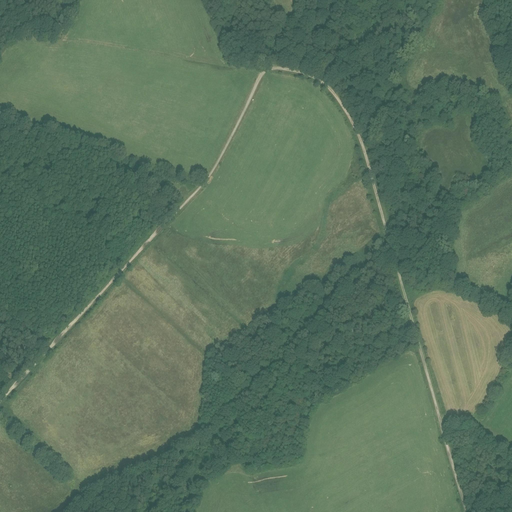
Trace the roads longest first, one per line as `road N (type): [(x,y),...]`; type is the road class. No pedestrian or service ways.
road 1 (track): [(465,511),(359,137),(321,80),(266,68)]
road 2 (track): [(0,403),(204,182),(266,68)]
